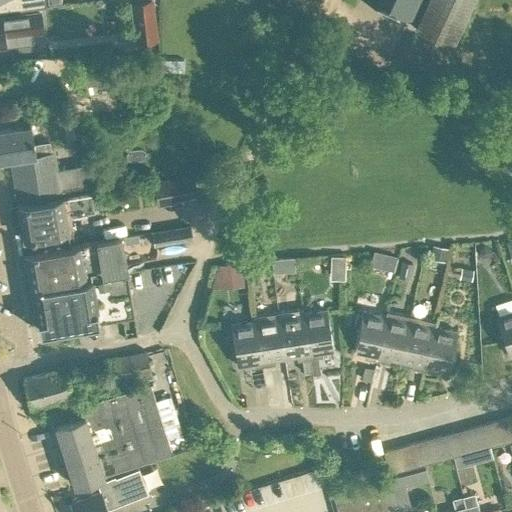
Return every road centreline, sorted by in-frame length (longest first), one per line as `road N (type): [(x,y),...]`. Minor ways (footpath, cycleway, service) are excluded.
road 1 (residential): [(511,387),(399,415),(247,418),(230,413),(189,346),(175,338)]
road 2 (track): [(222,212),(329,0)]
road 3 (residential): [(0,372),(175,338)]
road 4 (unclassified): [(175,338),(180,303),(222,212)]
